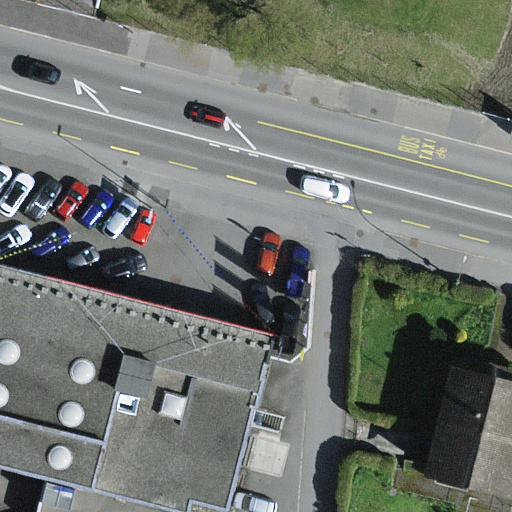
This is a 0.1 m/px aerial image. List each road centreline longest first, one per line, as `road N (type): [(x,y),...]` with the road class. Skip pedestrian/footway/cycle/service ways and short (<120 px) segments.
road 1 (primary): [(343,176),(8,87)]
road 2 (residential): [(318,511),(333,228),(343,176)]
road 3 (primary): [(511,218),(343,176)]
